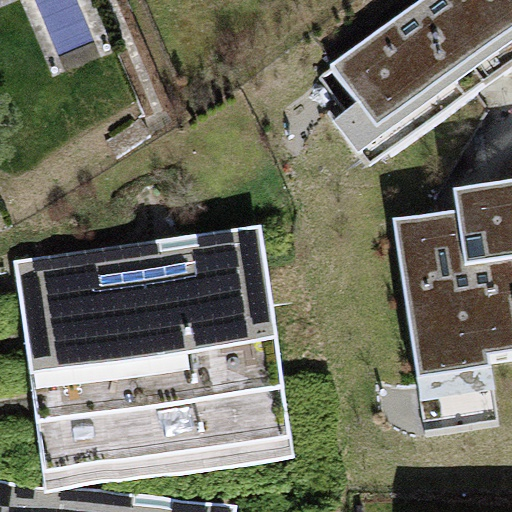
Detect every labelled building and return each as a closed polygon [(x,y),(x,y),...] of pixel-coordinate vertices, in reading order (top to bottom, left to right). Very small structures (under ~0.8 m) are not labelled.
[(511,47),(511,0),(446,0),(335,79),(379,141),(511,47)] [(463,228),(400,238),(424,394),(488,385),(487,374),(511,370),(511,204),(460,212),(463,228)] [(247,252),(7,287),(25,408),(265,372),(247,252)] [(272,419),(265,372),(25,408),(32,454),(272,419)] [(279,467),(272,419),(32,454),(39,501),(279,467)]
